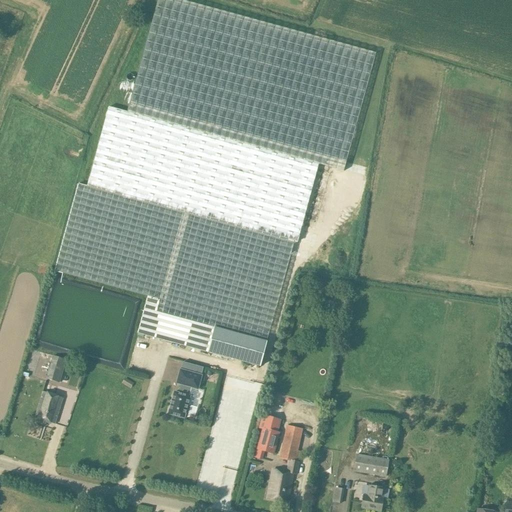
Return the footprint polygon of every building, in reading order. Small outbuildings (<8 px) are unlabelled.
[(208,353),(224,357),(260,367),(266,342),(294,241),(297,242),(318,164),(343,171),(375,54),(224,13),(177,0),(159,0),(129,113),(109,107),(87,187),(78,184),(54,271),(147,296),(137,333),(208,353)] [(322,169),(317,190),(323,192),(328,170),(322,169)] [(66,360),(53,356),(46,379),(59,383),(66,360)] [(202,376),(201,376),(203,368),(182,363),(176,383),(177,384),(181,385),(179,393),(174,392),(168,414),(172,415),(171,417),(180,419),(181,417),(184,418),(185,415),(188,416),(190,406),(188,405),(190,397),(189,396),(192,388),(198,389),(202,376)] [(64,397),(43,391),(34,418),(55,424),(64,397)] [(280,420),(263,415),(259,430),(262,431),(254,458),(261,460),(264,452),(274,455),(280,434),(277,433),(280,420)] [(302,429),(287,425),(279,459),(290,461),(287,473),(273,470),(267,499),(287,503),(293,474),(296,475),(299,463),(297,462),(299,452),(297,452),(302,429)] [(389,460),(357,454),(354,471),(386,477),(389,460)] [(383,489),(369,487),(367,496),(363,496),(361,509),(379,511),(380,511),(383,499),(381,499),(383,489)] [(344,489),(334,488),(332,502),(342,504),(344,489)]
